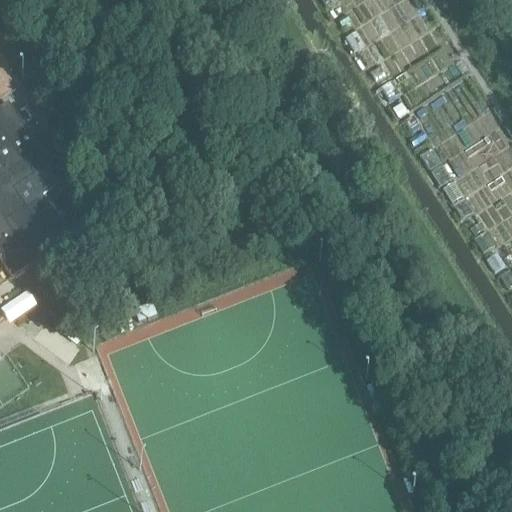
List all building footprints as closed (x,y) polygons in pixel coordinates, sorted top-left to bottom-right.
[(0,263),(12,281),(71,241),(42,198),(26,209),(14,191),(50,167),(9,106),(0,111),(0,263)] [(407,117),(401,108),(392,113),(398,123),(407,117)] [(417,126),(412,117),(403,123),(408,131),(409,131),(417,126)] [(88,238),(96,250),(122,233),(114,221),(88,238)] [(153,307),(135,314),(140,327),(158,320),(153,307)]
